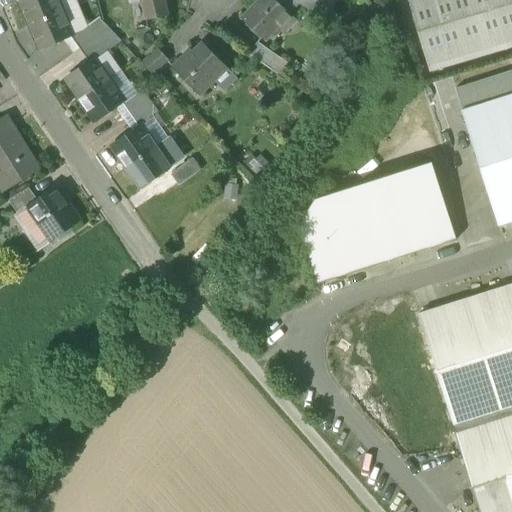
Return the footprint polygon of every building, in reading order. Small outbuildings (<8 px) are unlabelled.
[(28,0),(20,4),(29,27),(63,12),(58,0),(28,0)] [(58,0),(63,12),(79,6),(76,0),(58,0)] [(168,16),(164,0),(154,0),(142,3),(146,20),(168,16)] [(290,15),(277,3),(273,0),(261,0),(242,20),(265,42),(290,15)] [(279,0),(277,3),(290,15),(299,5),(325,22),(337,3),(331,0),(279,0)] [(511,0),(409,0),(430,72),(511,47),(511,0)] [(88,27),(79,6),(63,12),(73,34),(85,29),(88,27)] [(73,34),(63,12),(29,27),(39,51),(63,40),(70,37),(73,35),(73,34)] [(100,19),(88,27),(98,37),(109,29),(100,19)] [(70,37),(79,51),(98,37),(88,27),(85,29),(73,34),(73,35),(70,37)] [(109,29),(98,37),(79,51),(88,65),(95,59),(107,51),(121,42),(109,29)] [(79,51),(70,37),(63,40),(73,55),(79,51)] [(249,55),(281,77),(289,65),(258,43),(249,55)] [(173,69),(199,95),(213,81),(221,88),(234,76),(204,45),(194,54),(191,51),(173,69)] [(142,65),(153,76),(169,61),(158,50),(142,65)] [(95,59),(110,80),(121,72),(107,51),(95,59)] [(65,81),(79,101),(110,80),(95,59),(88,65),(65,81)] [(511,71),(456,90),(462,112),(511,95),(511,71)] [(137,95),(121,72),(110,80),(124,100),(121,103),(123,105),(137,95)] [(124,100),(110,80),(79,101),(94,122),(114,107),(121,103),(124,100)] [(123,105),(130,116),(150,102),(142,91),(137,95),(123,105)] [(498,227),(511,222),(511,95),(462,112),(498,227)] [(158,114),(150,102),(130,116),(139,128),(153,117),(158,114)] [(123,121),(130,116),(123,105),(121,103),(114,107),(123,121)] [(130,116),(123,121),(133,134),(139,129),(139,128),(130,116)] [(139,128),(139,129),(142,127),(157,147),(167,140),(168,139),(153,117),(139,128)] [(0,185),(3,191),(38,170),(18,136),(16,137),(5,119),(0,122),(0,185)] [(112,148),(127,169),(157,147),(142,127),(139,129),(133,134),(112,148)] [(168,139),(167,140),(178,156),(168,164),(171,168),(186,157),(171,137),(168,139)] [(157,147),(168,164),(178,156),(167,140),(157,147)] [(168,164),(157,147),(127,169),(141,189),(171,168),(168,164)] [(253,156),(244,164),(259,180),(273,167),(261,155),(256,160),(253,156)] [(172,174),(180,186),(197,174),(189,162),(172,174)] [(432,163),(315,200),(299,226),(317,285),(457,241),(432,163)] [(239,186),(226,184),(224,200),(237,202),(239,186)] [(37,200),(27,207),(51,242),(80,222),(55,187),(37,200)] [(17,213),(17,214),(27,207),(37,200),(29,188),(8,201),(17,213)] [(38,252),(51,242),(27,207),(17,214),(17,213),(14,216),(38,252)] [(209,240),(191,260),(199,267),(216,247),(209,240)] [(511,411),(511,285),(418,315),(451,419),(454,430),(511,411)] [(402,434),(451,419),(418,315),(370,330),(402,434)] [(479,511),(511,511),(511,411),(454,430),(459,445),(479,511)] [(451,419),(402,434),(405,443),(417,458),(459,445),(454,430),(451,419)]
